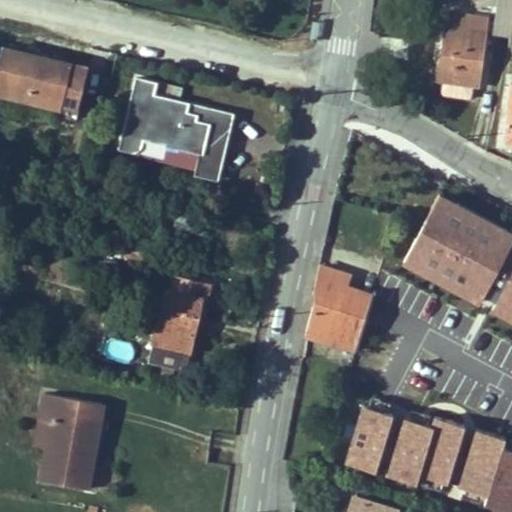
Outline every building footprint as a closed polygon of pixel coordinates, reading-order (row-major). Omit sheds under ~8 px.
[(511,0),(499,0),(498,5),(495,33),(511,35),(511,0)] [(477,84),(486,18),(449,13),(439,79),(443,80),(473,84),(477,84)] [(87,63),(2,43),(0,52),(0,89),(57,104),(56,111),(75,115),(87,63)] [(153,79),(131,73),(114,146),(135,152),(140,133),(195,147),(189,168),(209,173),(222,126),(214,124),(218,108),(150,90),(153,79)] [(472,97),(473,84),(443,80),(441,92),(443,95),(469,99),(472,97)] [(504,273),(488,308),(511,318),(511,220),(437,185),(402,261),(480,297),(494,268),(504,273)] [(132,281),(136,266),(99,257),(97,266),(108,269),(107,275),(132,281)] [(356,349),(372,296),(348,286),(351,275),(319,266),(313,294),(316,295),(305,334),(356,349)] [(175,294),(165,292),(144,361),(176,370),(192,319),(200,320),(207,287),(178,280),(175,294)] [(438,374),(452,322),(373,290),(372,296),(356,349),(438,374)] [(361,415),(366,393),(350,388),(343,409),(361,415)] [(49,445),(43,479),(89,487),(105,402),(46,391),(43,408),(55,410),(49,445)] [(37,442),(49,445),(55,410),(43,408),(37,442)] [(358,425),(361,415),(343,409),(340,421),(358,425)] [(414,425),(417,416),(399,409),(395,418),(414,425)] [(455,492),(511,506),(511,440),(504,439),(507,429),(475,420),(455,492)] [(327,465),(331,454),(323,451),(320,463),(327,465)] [(395,511),(396,510),(355,497),(349,511),(395,511)]
